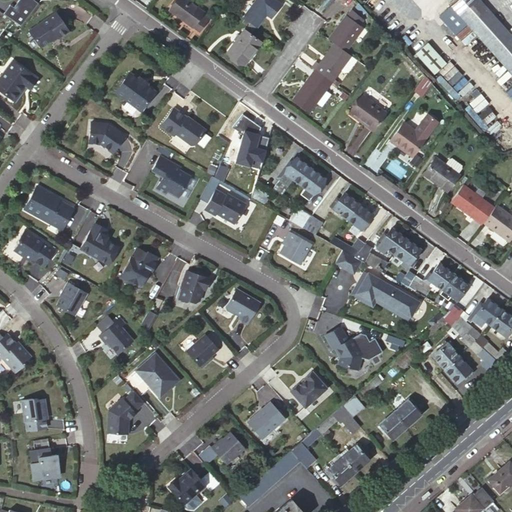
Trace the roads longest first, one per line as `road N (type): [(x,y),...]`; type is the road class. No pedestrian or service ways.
road 1 (residential): [(31,147),(268,283),(290,310),(286,340),(152,458),(138,497)]
road 2 (residential): [(253,101),(501,286)]
road 3 (residential): [(0,277),(49,330),(67,364),(81,400),(87,481),(138,497)]
road 4 (secondary): [(511,384),(365,511)]
road 5 (residential): [(130,10),(31,147)]
road 6 (secondary): [(387,511),(511,404)]
road 7 (residential): [(130,10),(253,101)]
